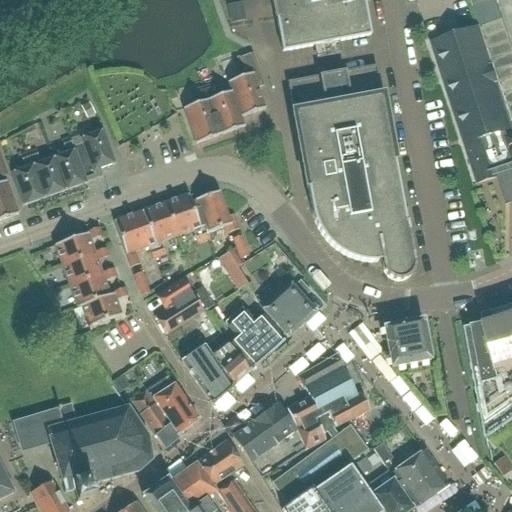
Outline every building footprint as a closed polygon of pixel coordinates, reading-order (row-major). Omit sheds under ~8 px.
[(270,0),(274,21),(275,21),(281,53),(369,37),(362,0),(270,0)] [(495,1),(494,0),(469,0),(472,9),(475,8),(495,1)] [(472,9),(479,28),(482,27),(502,20),(495,1),(475,8),(472,9)] [(502,20),(479,28),(483,39),(506,32),(502,20)] [(511,135),(505,138),(503,133),(511,130),(490,67),(478,30),(431,44),(443,82),(477,185),(496,179),(499,189),(511,184),(511,135)] [(506,32),(483,39),(487,51),(509,43),(506,32)] [(511,50),(509,43),(487,51),(491,62),(511,54),(511,50)] [(511,54),(491,62),(494,74),(511,67),(511,54)] [(230,94),(240,119),(264,110),(257,91),(263,89),(252,56),(240,61),(244,71),(242,72),(244,78),(227,84),(230,94)] [(511,67),(494,74),(498,85),(511,80),(511,67)] [(327,245),(328,246),(329,247),(330,248),(331,249),(332,249),(333,250),(334,251),(335,252),(336,253),(338,254),(339,254),(340,255),(341,256),(342,257),(344,257),(345,258),(346,258),(347,259),(349,260),(350,260),(351,261),(353,261),(354,261),(355,262),(357,262),(358,263),(360,263),(361,263),(362,263),(364,264),(365,264),(367,264),(368,264),(369,264),(371,264),(372,264),(374,264),(375,264),(376,264),(380,263),(382,271),(382,272),(382,273),(383,274),(383,275),(384,275),(384,276),(384,277),(385,277),(385,278),(386,278),(386,279),(387,279),(387,280),(388,280),(388,281),(389,281),(390,281),(390,282),(391,282),(392,282),(393,283),(394,283),(395,283),(396,283),(397,283),(398,283),(399,283),(400,283),(401,283),(401,282),(402,282),(403,282),(404,281),(405,281),(406,280),(407,280),(408,279),(409,278),(409,277),(410,276),(411,275),(411,274),(412,273),(412,272),(412,271),(413,270),(413,269),(413,268),(413,267),(413,266),(405,227),(404,227),(393,166),(394,166),(381,97),(380,97),(375,68),(343,74),(343,73),(318,78),(287,84),(292,114),(291,114),(306,191),(306,190),(311,214),(311,215),(311,216),(312,218),(312,219),(313,220),(313,222),(313,223),(314,224),(314,226),(315,227),(316,228),(316,230),(317,231),(318,232),(318,233),(319,235),(320,236),(321,237),(321,238),(322,239),(323,240),(324,241),(325,243),(326,244),(327,245)] [(511,80),(498,85),(502,96),(511,92),(511,80)] [(240,119),(230,94),(215,100),(210,87),(202,90),(219,138),(244,129),(240,119)] [(196,147),(219,138),(202,90),(195,93),(200,105),(183,112),(196,147)] [(511,92),(502,96),(506,108),(511,105),(511,92)] [(72,148),(84,184),(101,178),(99,171),(113,166),(102,134),(81,141),(82,145),(72,148)] [(85,186),(84,184),(72,148),(69,141),(61,144),(65,155),(52,160),(63,194),(85,186)] [(63,194),(52,160),(39,164),(35,153),(27,156),(43,201),(63,194)] [(23,208),(43,201),(27,156),(20,159),(24,171),(11,175),(23,208)] [(0,222),(17,217),(5,184),(0,185),(0,222)] [(203,224),(207,235),(223,229),(225,236),(239,231),(234,217),(227,219),(218,194),(191,204),(198,225),(203,224)] [(165,205),(177,237),(192,233),(196,246),(209,241),(207,235),(203,224),(198,225),(191,204),(188,197),(165,205)] [(160,243),(177,237),(165,205),(141,213),(158,259),(162,270),(167,269),(165,265),(167,265),(164,257),(165,257),(160,243)] [(153,261),(158,259),(141,213),(113,223),(125,255),(131,269),(139,266),(135,253),(148,248),(153,261)] [(62,267),(94,256),(94,254),(89,241),(101,237),(98,229),(86,233),(86,235),(54,246),(62,267)] [(241,237),(239,238),(231,241),(238,261),(248,258),(241,237)] [(94,256),(62,267),(69,288),(102,277),(101,275),(97,262),(108,258),(105,250),(94,254),(94,256)] [(236,293),(246,286),(235,268),(225,274),(232,285),(225,289),(230,297),(236,293)] [(110,298),(109,295),(105,282),(115,278),(113,271),(101,275),(102,277),(69,288),(76,309),(80,308),(110,298)] [(149,295),(149,294),(141,274),(132,278),(139,298),(149,295)] [(299,282),(291,289),(301,301),(309,294),(299,282)] [(291,289),(289,287),(261,312),(286,339),(314,314),(301,301),(291,289)] [(184,324),(199,315),(212,307),(201,289),(153,319),(163,336),(184,324)] [(109,295),(110,298),(80,308),(87,329),(120,317),(114,302),(127,297),(124,290),(109,295)] [(208,317),(215,327),(237,312),(230,302),(208,317)] [(511,422),(511,308),(493,314),(481,318),(483,326),(464,330),(485,442),(511,422)] [(252,325),(239,310),(223,325),(236,340),(228,346),(250,371),(282,342),(260,318),(252,325)] [(422,323),(383,330),(390,369),(429,362),(422,323)] [(210,358),(202,346),(180,363),(210,406),(231,387),(210,358)] [(210,358),(231,387),(247,373),(233,355),(226,346),(210,358)] [(336,357),(296,380),(303,392),(303,391),(341,371),(343,370),(336,357)] [(303,391),(308,400),(286,411),(299,438),(298,439),(305,452),(324,442),(321,436),(325,434),(332,430),(333,429),(368,412),(359,396),(355,398),(341,371),(303,391)] [(171,386),(150,401),(174,436),(195,421),(171,386)] [(139,417),(152,407),(143,395),(130,404),(139,417)] [(99,484),(108,482),(109,485),(111,484),(110,481),(118,479),(121,482),(123,481),(121,478),(136,473),(151,462),(146,439),(126,407),(124,408),(124,410),(115,413),(115,411),(112,412),(112,414),(103,416),(103,414),(101,414),(99,417),(93,419),(92,416),(90,417),(91,420),(82,423),(81,420),(79,420),(80,423),(71,425),(70,423),(68,423),(69,426),(61,428),(60,424),(74,420),(70,406),(56,410),(57,412),(13,424),(21,453),(50,444),(55,462),(52,463),(53,465),(56,464),(64,492),(62,493),(64,496),(65,493),(73,491),(76,503),(92,498),(89,487),(97,485),(98,488),(100,487),(99,484)] [(152,407),(139,417),(162,452),(176,439),(152,407)] [(252,424),(253,426),(269,450),(270,451),(295,433),(278,408),(271,413),(270,411),(252,424)] [(269,450),(253,426),(231,441),(248,465),(269,450)] [(286,502),(294,497),(297,500),(307,494),(305,490),(367,452),(348,427),(336,436),(332,430),(325,434),(330,441),(273,483),(286,502)] [(225,443),(196,464),(212,487),(225,478),(240,468),(225,443)] [(381,445),(372,451),(382,467),(389,462),(391,461),(381,445)] [(382,467),(386,473),(412,510),(412,511),(447,487),(423,452),(395,471),(389,462),(382,467)] [(501,479),(510,472),(501,459),(492,466),(501,479)] [(349,470),(356,481),(370,471),(363,461),(349,470)] [(188,511),(190,511),(207,501),(216,494),(214,492),(211,488),(212,487),(196,464),(170,482),(169,483),(188,511)] [(377,511),(367,497),(348,468),(312,492),(325,511),(377,511)] [(0,500),(12,494),(0,470),(0,500)] [(372,494),(367,497),(377,511),(408,511),(412,510),(386,473),(367,486),(372,494)] [(249,511),(225,478),(212,488),(227,511),(225,511),(249,511)] [(214,511),(212,509),(207,501),(190,511),(188,511),(169,483),(166,480),(141,497),(152,511),(214,511)] [(65,511),(48,483),(29,495),(38,511),(65,511)] [(287,508),(281,511),(325,511),(312,492),(311,491),(307,494),(297,500),(287,507),(287,508)]
